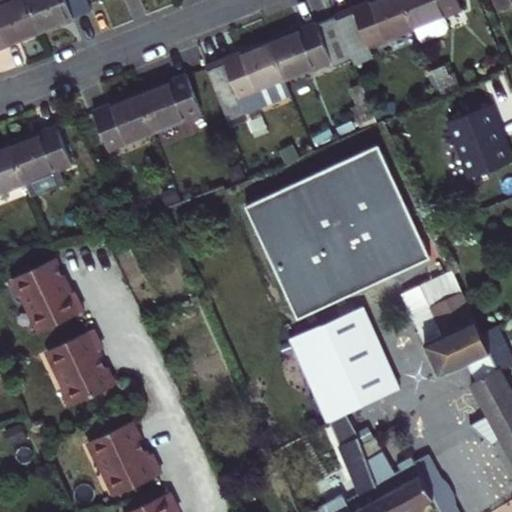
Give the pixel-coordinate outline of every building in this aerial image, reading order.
[(0,0),(0,40),(31,27),(20,0),(0,0)] [(20,0),(31,27),(67,14),(65,7),(77,2),(75,0),(20,0)] [(330,16),(348,62),(363,56),(359,46),(406,28),(394,0),(364,0),(330,14),(330,16)] [(394,0),(406,28),(410,40),(439,29),(441,25),(437,16),(455,9),(451,0),(394,0)] [(260,42),(275,80),(326,60),(329,69),(348,62),(330,16),(260,42)] [(200,66),(222,121),(282,98),(275,80),(260,42),(200,66)] [(435,63),(422,68),(431,92),(451,84),(445,70),(439,73),(435,63)] [(185,72),(135,91),(149,126),(199,108),(185,72)] [(104,143),(149,126),(135,91),(91,107),(104,143)] [(465,171),(508,156),(499,130),(497,131),(493,120),(497,118),(490,98),(445,114),(465,171)] [(50,122),(2,140),(16,177),(21,190),(55,178),(50,164),(64,159),(50,122)] [(376,134),(241,194),(293,308),(426,247),(376,134)] [(0,182),(16,177),(2,140),(0,140),(0,182)] [(17,287),(35,323),(79,301),(70,281),(65,283),(49,249),(6,270),(15,288),(17,287)] [(399,284),(421,334),(463,315),(460,308),(469,304),(450,261),(399,284)] [(358,295),(346,300),(373,355),(385,349),(358,295)] [(346,300),(317,313),(356,393),(385,379),(373,355),(346,300)] [(463,315),(421,334),(443,376),(471,363),(478,379),(473,382),(491,412),(474,424),(496,446),(505,435),(511,447),(511,376),(469,304),(460,308),(463,315)] [(356,393),(317,313),(285,328),(323,410),(344,399),(356,393)] [(59,378),(68,396),(111,375),(94,342),(98,340),(88,319),(43,341),(61,377),(59,378)] [(96,450),(113,486),(158,464),(148,444),(144,446),(128,412),(85,433),(93,450),(96,450)] [(345,477),(321,490),(334,511),(401,511),(366,443),(361,431),(357,422),(340,429),(360,475),(347,481),(345,477)] [(361,431),(366,443),(380,437),(374,423),(361,431)] [(431,435),(415,442),(416,444),(441,495),(449,511),(463,511),(468,510),(431,435)] [(401,511),(410,511),(441,495),(416,444),(415,442),(413,437),(396,446),(400,452),(389,458),(380,437),(366,443),(401,511)] [(174,511),(172,505),(176,503),(166,483),(121,504),(125,511),(174,511)]
